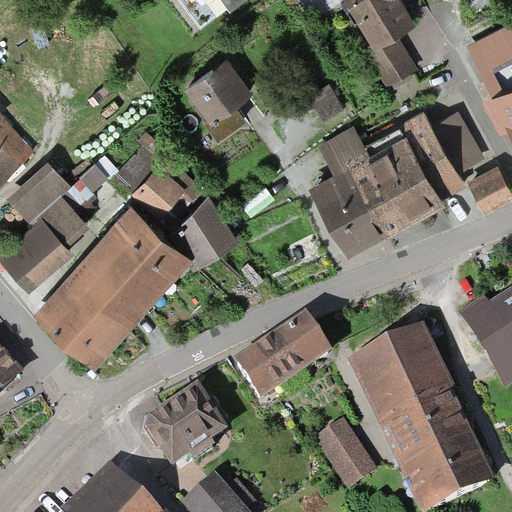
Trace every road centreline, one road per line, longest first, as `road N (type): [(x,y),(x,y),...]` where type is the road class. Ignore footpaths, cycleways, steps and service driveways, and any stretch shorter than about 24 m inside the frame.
road 1 (residential): [(511,222),(198,349),(92,418)]
road 2 (residential): [(0,301),(92,418)]
road 3 (residential): [(92,418),(3,511)]
